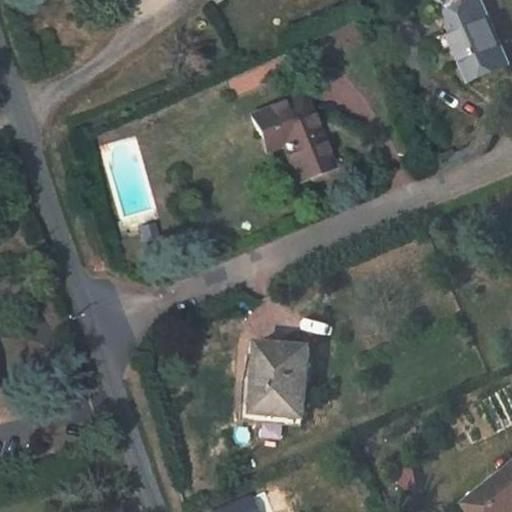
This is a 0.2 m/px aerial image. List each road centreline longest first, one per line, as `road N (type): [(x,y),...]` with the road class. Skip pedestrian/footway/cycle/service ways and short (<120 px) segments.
road 1 (residential): [(511,158),(99,330)]
road 2 (residential): [(99,330),(0,48)]
road 3 (residential): [(160,511),(99,330)]
road 4 (unknown): [(16,96),(126,26),(141,0)]
